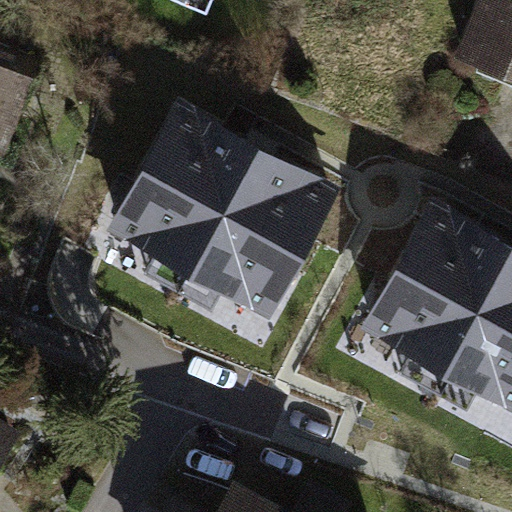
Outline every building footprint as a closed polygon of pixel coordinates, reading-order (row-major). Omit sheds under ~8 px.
[(511,0),(483,0),(464,52),(511,69),(511,0)] [(40,58),(0,42),(0,144),(4,147),(40,58)] [(266,301),(329,188),(181,105),(117,219),(161,243),(171,225),(236,262),(226,279),(266,301)] [(511,246),(435,205),(372,319),(414,342),(424,325),(491,361),(482,379),(511,395),(511,246)] [(0,448),(11,431),(0,424),(0,448)] [(283,511),(236,486),(222,511),(283,511)] [(343,511),(303,491),(294,509),(299,511),(343,511)]
